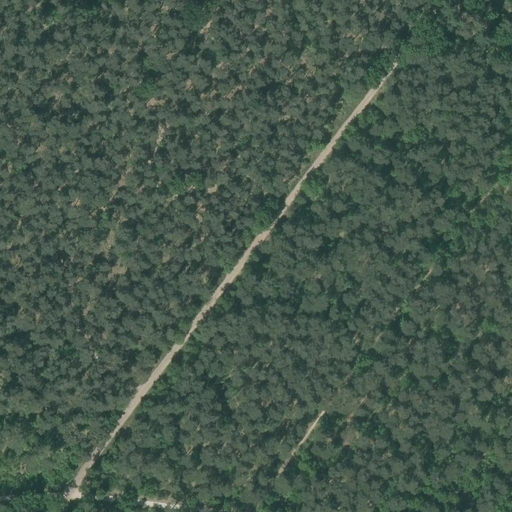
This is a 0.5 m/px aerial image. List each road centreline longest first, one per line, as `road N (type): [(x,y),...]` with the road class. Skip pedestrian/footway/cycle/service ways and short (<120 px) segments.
road 1 (track): [(439,0),(137,397)]
road 2 (track): [(511,161),(252,511)]
road 3 (track): [(0,142),(17,148),(88,349),(137,397)]
road 4 (track): [(107,0),(233,271)]
road 5 (track): [(68,493),(219,511)]
road 6 (track): [(413,511),(468,472),(511,415)]
